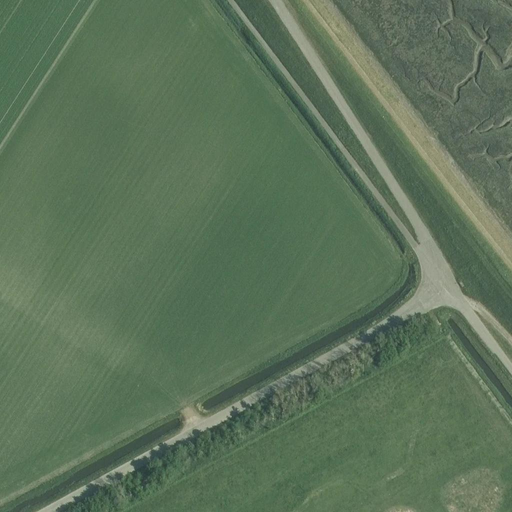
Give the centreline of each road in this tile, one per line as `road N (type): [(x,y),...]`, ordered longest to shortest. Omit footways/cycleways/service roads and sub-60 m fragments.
road 1 (unclassified): [(49,511),(446,293)]
road 2 (unclassified): [(446,293),(229,0)]
road 3 (unclassified): [(446,293),(430,244),(277,0)]
